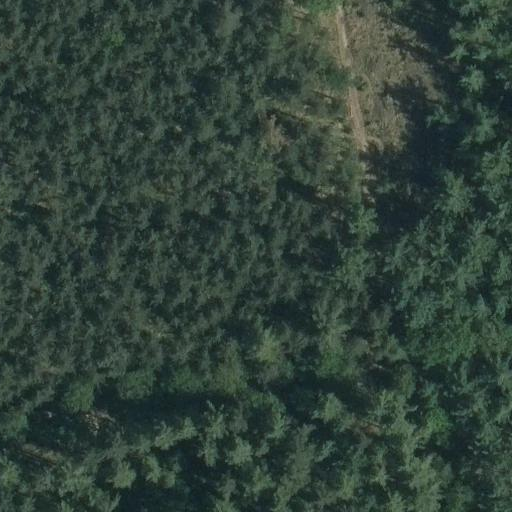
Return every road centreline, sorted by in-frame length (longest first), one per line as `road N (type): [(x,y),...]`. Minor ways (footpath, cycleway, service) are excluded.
road 1 (track): [(0,421),(511,348)]
road 2 (track): [(338,0),(412,362)]
